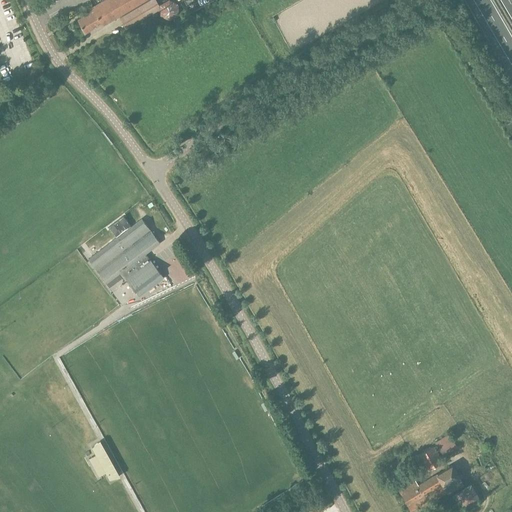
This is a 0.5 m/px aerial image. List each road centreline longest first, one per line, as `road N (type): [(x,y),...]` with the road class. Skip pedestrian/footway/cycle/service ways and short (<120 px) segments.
road 1 (unclassified): [(344,511),(153,173)]
road 2 (unclassified): [(153,173),(226,119),(425,0)]
road 3 (unclassified): [(153,173),(67,72),(27,0)]
